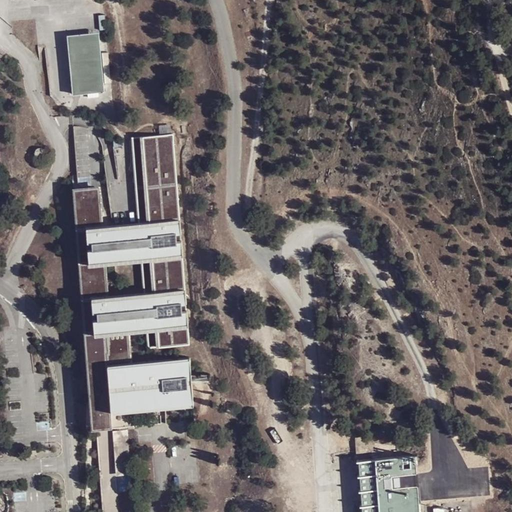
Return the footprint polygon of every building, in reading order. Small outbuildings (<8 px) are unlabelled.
[(96,35),(66,37),(71,89),(101,87),(96,35)] [(171,141),(135,143),(142,230),(137,231),(102,233),(99,195),(77,196),(90,359),(106,358),(107,358),(106,343),(124,342),(123,335),(146,334),(147,353),(187,351),(185,317),(179,318),(179,311),(184,311),(179,248),(174,248),(174,241),(179,241),(171,141)] [(142,230),(135,143),(131,144),(137,231),(142,230)] [(33,152),(37,156),(44,154),(43,148),(38,147),(33,152)] [(106,358),(107,371),(130,369),(128,335),(123,335),(124,342),(106,343),(107,358),(106,358)] [(90,359),(85,360),(88,401),(91,436),(97,435),(111,434),(111,426),(107,371),(106,358),(90,359)] [(130,369),(107,371),(111,426),(111,434),(130,433),(128,414),(160,412),(192,410),(190,389),(190,383),(190,378),(188,365),(130,369)] [(112,437),(115,482),(130,481),(127,436),(112,437)] [(420,511),(417,456),(357,460),(360,511),(420,511)] [(483,467),(469,468),(471,493),(485,492),(483,467)]
